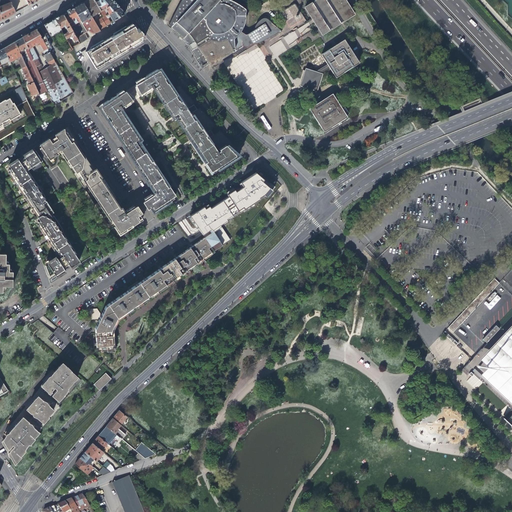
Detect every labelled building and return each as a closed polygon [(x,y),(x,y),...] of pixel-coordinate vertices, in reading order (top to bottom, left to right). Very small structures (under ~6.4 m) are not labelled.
[(0,13),(2,19),(11,15),(15,12),(9,0),(4,0),(5,0),(4,1),(5,4),(0,6),(0,3),(0,2),(0,1),(0,13)] [(91,17),(101,12),(93,0),(87,0),(82,3),(91,17)] [(106,9),(109,14),(120,8),(112,0),(93,0),(101,12),(106,9)] [(181,0),(180,2),(169,23),(172,26),(171,27),(185,41),(202,68),(203,67),(204,68),(209,64),(211,67),(212,66),(216,66),(224,61),(223,58),(236,50),(237,51),(240,49),(243,47),(243,46),(244,45),(248,46),(254,43),(258,44),(282,31),(269,19),(267,18),(266,18),(265,18),(263,18),(262,19),(261,19),(256,24),(255,24),(255,25),(255,26),(255,28),(252,31),(250,32),(249,33),(249,35),(246,36),(245,37),(243,35),(244,34),(241,32),(240,33),(239,32),(242,26),(244,24),(245,21),(245,16),(245,11),(245,9),(244,8),(243,7),(240,5),(235,2),(232,0),(181,0)] [(356,13),(347,0),(312,0),(303,6),(310,16),(313,22),(320,33),(321,35),(356,13)] [(89,24),(95,33),(97,33),(100,32),(99,30),(94,23),(91,17),(82,3),(73,8),(80,20),(81,23),(87,19),(90,18),(91,19),(90,21),(91,23),(89,24)] [(281,13),(283,16),(288,23),(290,26),(290,27),(291,27),(292,27),(293,27),(305,19),(295,3),(294,3),(293,3),(283,10),(281,10),(281,11),(280,11),(280,12),(281,13)] [(71,25),(80,20),(73,8),(62,14),(76,38),(80,35),(75,27),(74,27),(72,26),(71,25)] [(122,10),(120,8),(109,14),(105,16),(107,19),(108,18),(108,17),(109,16),(113,22),(125,14),(122,10)] [(75,41),(78,40),(76,38),(62,14),(54,19),(60,29),(62,27),(64,27),(65,29),(66,29),(68,32),(66,33),(63,34),(66,39),(70,37),(72,38),(74,41),(75,41)] [(105,16),(102,18),(106,26),(110,24),(107,19),(105,16)] [(102,18),(94,23),(99,30),(106,26),(102,18)] [(45,24),(44,25),(51,37),(58,32),(60,36),(63,34),(60,29),(54,19),(45,24)] [(308,23),(297,29),(299,33),(310,26),(308,23)] [(143,35),(138,29),(136,30),(133,26),(132,25),(85,53),(95,69),(108,61),(131,47),(142,40),(142,39),(143,39),(145,39),(145,38),(145,37),(145,36),(144,36),(143,36),(142,35),(143,35)] [(46,39),(40,27),(36,29),(47,49),(48,49),(51,47),(47,41),(46,39)] [(39,61),(32,46),(36,44),(37,47),(40,45),(42,48),(40,49),(42,52),(43,52),(47,49),(36,29),(30,33),(22,37),(37,70),(42,68),(41,65),(40,65),(38,62),(39,61)] [(84,33),(80,35),(76,38),(78,40),(79,43),(80,44),(88,39),(84,33)] [(53,104),(52,103),(39,73),(37,70),(22,37),(18,40),(15,42),(39,95),(45,109),(53,104)] [(359,62),(344,38),(321,53),(327,63),(330,67),(336,76),(340,74),(359,62)] [(8,45),(15,60),(17,58),(18,61),(29,84),(27,85),(33,98),(39,95),(15,42),(10,45),(8,45)] [(13,61),(15,60),(8,45),(3,48),(10,63),(13,61)] [(1,67),(10,63),(3,48),(0,50),(0,65),(1,67)] [(44,56),(50,66),(55,63),(50,53),(49,53),(45,55),(44,56)] [(52,103),(72,92),(60,71),(57,66),(55,63),(50,66),(39,73),(52,103)] [(327,63),(315,71),(320,72),(330,67),(327,63)] [(206,162),(205,162),(207,165),(211,171),(216,168),(218,168),(219,167),(232,159),(233,160),(239,155),(236,153),(235,151),(237,149),(225,135),(221,130),(214,134),(210,129),(216,125),(214,122),(202,109),(200,108),(198,109),(194,104),(196,103),(191,98),(182,87),(179,84),(176,86),(168,75),(162,65),(146,75),(148,78),(147,79),(144,81),(143,78),(136,83),(138,86),(136,87),(136,90),(137,93),(138,95),(139,97),(144,94),(145,93),(147,92),(148,93),(151,91),(150,89),(152,88),(153,90),(156,88),(157,90),(156,91),(158,95),(159,95),(160,96),(161,97),(164,101),(162,101),(168,111),(170,110),(172,114),(172,115),(173,117),(178,114),(180,116),(182,120),(180,121),(182,124),(183,126),(184,127),(187,131),(187,132),(188,133),(187,134),(189,137),(190,136),(192,139),(194,142),(195,144),(196,146),(197,145),(199,149),(199,150),(202,156),(203,155),(205,158),(205,160),(206,162)] [(305,87),(316,91),(318,85),(322,73),(320,72),(315,71),(304,67),(299,86),(305,87)] [(14,73),(6,78),(8,83),(17,78),(14,73)] [(4,75),(0,77),(0,82),(2,86),(8,83),(6,78),(4,75)] [(318,85),(316,91),(322,100),(327,97),(323,92),(318,85)] [(14,90),(19,99),(17,100),(19,104),(27,100),(21,86),(14,90)] [(155,169),(156,168),(155,166),(154,165),(152,162),(151,162),(149,160),(150,159),(142,146),(139,148),(137,146),(135,143),(139,140),(138,138),(137,137),(135,133),(136,132),(130,123),(128,124),(126,120),(126,118),(125,117),(126,117),(123,113),(121,114),(121,113),(120,112),(123,110),(122,108),(123,107),(124,107),(125,108),(129,106),(128,105),(129,104),(130,103),(135,100),(134,98),(132,96),(131,94),(128,93),(126,94),(124,91),(117,95),(119,97),(116,99),(115,100),(113,97),(97,108),(119,140),(121,138),(127,147),(126,148),(130,154),(130,155),(131,157),(130,158),(139,171),(143,168),(145,171),(141,174),(155,196),(154,197),(152,194),(144,199),(153,213),(156,211),(155,210),(157,208),(158,207),(161,205),(162,206),(168,202),(168,201),(169,200),(170,199),(174,195),(170,188),(169,187),(168,187),(167,186),(165,185),(163,181),(164,181),(158,171),(157,171),(155,169)] [(322,100),(310,107),(311,108),(310,108),(324,130),(325,131),(346,117),(346,116),(347,116),(333,94),(332,95),(332,94),(327,97),(322,100)] [(0,140),(33,121),(36,119),(35,116),(27,101),(16,107),(14,103),(12,104),(10,99),(6,101),(5,100),(0,103),(0,140)] [(96,168),(95,169),(93,166),(91,163),(92,162),(68,126),(53,136),(54,137),(50,140),(49,139),(40,145),(41,147),(39,149),(45,158),(47,156),(49,160),(56,155),(56,154),(57,154),(58,154),(57,152),(60,150),(84,186),(92,177),(93,178),(94,178),(95,178),(96,178),(97,177),(98,177),(99,175),(99,173),(97,170),(96,168)] [(71,267),(80,262),(76,256),(78,255),(65,237),(63,238),(62,238),(63,237),(62,235),(61,236),(58,231),(62,228),(55,217),(53,218),(51,216),(55,214),(48,204),(46,205),(45,204),(47,203),(45,201),(44,202),(41,198),(45,196),(35,181),(33,183),(29,176),(30,174),(28,170),(27,171),(25,168),(29,165),(32,170),(41,164),(39,161),(41,160),(36,152),(34,153),(33,151),(24,157),(25,159),(20,162),(18,160),(9,167),(11,170),(9,171),(11,174),(10,175),(41,222),(39,223),(41,225),(39,226),(53,246),(55,249),(56,248),(58,251),(65,261),(62,263),(59,258),(50,264),(51,265),(48,267),(51,278),(55,275),(56,276),(66,271),(65,270),(68,269),(71,266),(71,267)] [(249,186),(225,203),(236,219),(273,193),(260,176),(248,185),(249,186)] [(133,207),(126,212),(128,215),(126,216),(121,208),(115,198),(114,198),(113,196),(108,189),(109,189),(102,179),(89,187),(99,202),(100,202),(101,203),(101,205),(113,223),(114,224),(115,225),(115,226),(120,234),(123,232),(124,232),(134,225),(138,222),(138,223),(142,220),(133,207)] [(222,199),(192,218),(200,229),(202,233),(203,235),(205,237),(213,249),(242,229),(236,219),(225,203),(222,199)] [(214,250),(213,249),(205,237),(200,241),(184,252),(166,265),(149,276),(132,288),(117,299),(106,307),(101,317),(100,317),(101,314),(97,309),(91,310),(88,315),(92,320),(98,320),(99,318),(100,318),(95,328),(98,351),(114,350),(113,340),(112,332),(116,323),(119,317),(126,312),(142,301),(159,288),(177,276),(193,265),(210,253),(214,250)] [(0,293),(1,293),(2,287),(7,287),(13,287),(13,272),(9,272),(9,264),(5,264),(5,255),(0,254),(0,293)] [(494,278),(448,327),(453,332),(499,283),(494,278)] [(493,299),(489,303),(486,301),(484,304),(490,310),(501,298),(494,292),(490,296),(493,299)] [(511,318),(478,355),(485,362),(511,360),(511,318)] [(496,325),(483,339),(486,342),(499,329),(496,325)] [(445,331),(443,333),(456,345),(458,343),(445,331)] [(477,365),(471,359),(463,368),(471,376),(473,374),(470,371),(477,365)] [(511,360),(485,362),(483,364),(478,371),(511,403),(511,360)] [(78,383),(59,366),(48,378),(52,379),(29,405),(33,408),(19,424),(17,423),(9,432),(12,433),(7,439),(17,449),(15,451),(20,456),(40,434),(38,432),(60,407),(58,405),(78,383)] [(104,371),(92,383),(98,389),(110,377),(104,371)] [(87,402),(87,401),(77,411),(79,413),(85,409),(83,406),(87,402)] [(117,415),(114,419),(120,424),(127,417),(120,411),(117,415)] [(117,429),(120,424),(114,419),(110,423),(107,427),(120,438),(123,434),(117,429)] [(118,441),(120,438),(107,427),(103,431),(99,437),(107,444),(108,445),(114,438),(118,441)] [(101,451),(107,444),(99,437),(96,440),(93,444),(101,451)] [(141,442),(135,450),(145,458),(156,453),(141,442)] [(103,452),(101,451),(93,444),(90,447),(85,452),(96,461),(103,452)] [(96,461),(85,452),(83,455),(80,459),(88,465),(89,464),(91,466),(96,461)] [(88,465),(80,459),(78,461),(75,464),(88,475),(94,468),(91,466),(89,464),(88,465)] [(104,467),(99,472),(103,476),(110,473),(108,470),(104,467)] [(122,478),(113,482),(119,497),(125,511),(144,511),(129,475),(122,478)] [(87,509),(88,508),(91,507),(87,501),(82,495),(77,497),(71,499),(77,508),(81,506),(82,509),(86,508),(87,509)] [(79,511),(77,508),(71,499),(69,500),(65,502),(70,510),(71,511),(79,511)] [(62,503),(58,505),(62,511),(66,511),(70,510),(65,502),(62,503)]
